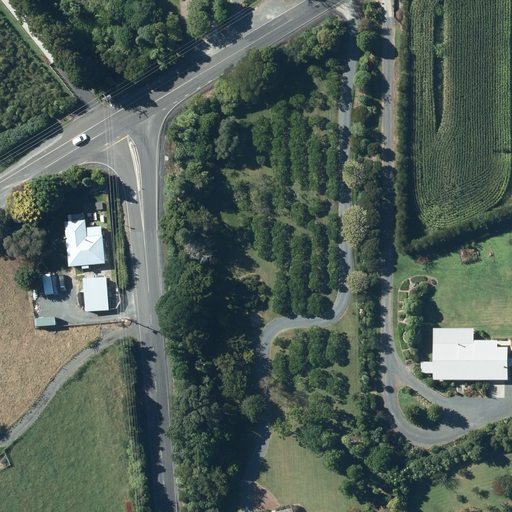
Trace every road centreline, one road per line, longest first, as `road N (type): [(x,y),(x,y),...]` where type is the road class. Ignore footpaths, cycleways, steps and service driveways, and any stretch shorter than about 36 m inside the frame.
road 1 (tertiary): [(121,126),(140,186),(168,511)]
road 2 (tertiary): [(328,0),(121,126)]
road 3 (tertiary): [(0,196),(121,126)]
